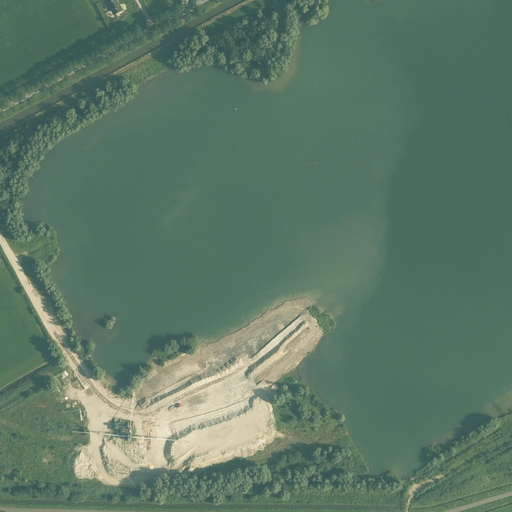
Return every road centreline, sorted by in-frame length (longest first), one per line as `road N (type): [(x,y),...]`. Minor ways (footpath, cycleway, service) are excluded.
road 1 (track): [(253,0),(0,137)]
road 2 (tertiary): [(0,109),(196,0)]
road 3 (track): [(68,360),(0,240)]
